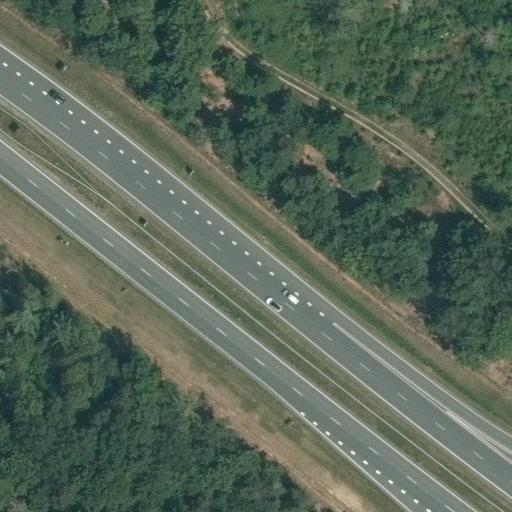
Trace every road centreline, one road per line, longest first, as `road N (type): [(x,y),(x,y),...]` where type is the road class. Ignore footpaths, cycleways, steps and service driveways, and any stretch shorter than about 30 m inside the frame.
road 1 (primary): [(0,157),(452,511)]
road 2 (primary): [(321,334),(0,79)]
road 3 (track): [(202,0),(233,41),(377,128),(511,246)]
road 4 (primary): [(511,480),(321,334)]
road 5 (primary): [(511,445),(321,334)]
